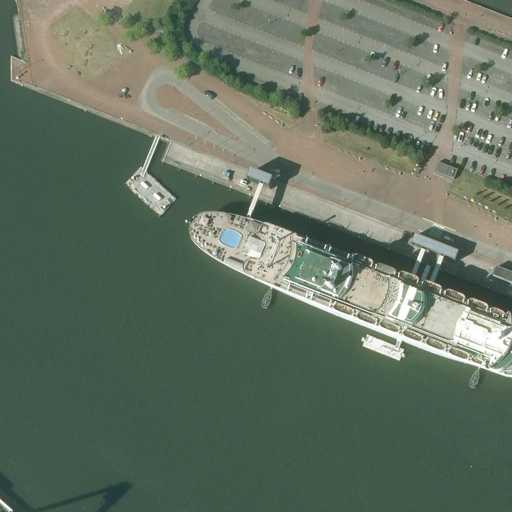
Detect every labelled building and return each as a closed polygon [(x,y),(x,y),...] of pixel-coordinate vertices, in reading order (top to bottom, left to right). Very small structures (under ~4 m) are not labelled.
[(445,176),(448,168),(437,164),(434,172),(445,176)] [(453,179),(453,180),(454,180),(457,171),(448,168),(445,176),(453,179)] [(261,176),(251,172),(247,182),(258,186),(270,190),(273,181),(271,180),(261,176)] [(500,317),(430,290),(421,287),(411,283),(294,238),(268,228),(258,225),(249,222),(239,219),(230,218),(221,216),(215,216),(209,216),(203,216),(198,218),(194,221),(191,225),(189,232),(190,238),(192,243),(196,247),(200,251),(205,255),(213,260),(222,266),(231,271),(238,274),(247,279),(273,290),(400,341),(490,376),(500,379),(511,382),(511,321),(511,322),(500,317)] [(455,263),(459,253),(432,243),(415,236),(411,246),(425,251),(433,254),(435,255),(443,258),(455,263)] [(511,274),(495,268),(492,277),(511,285),(511,274)]
